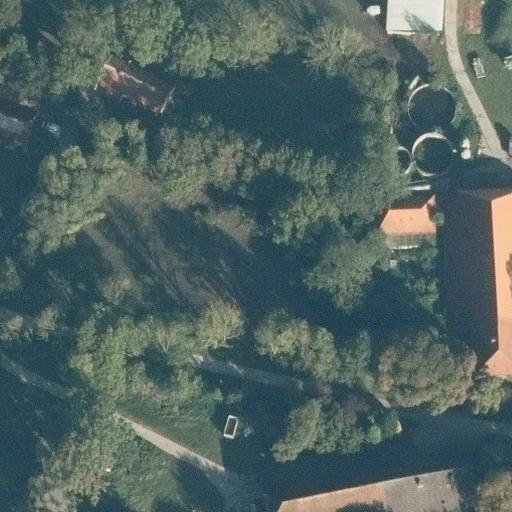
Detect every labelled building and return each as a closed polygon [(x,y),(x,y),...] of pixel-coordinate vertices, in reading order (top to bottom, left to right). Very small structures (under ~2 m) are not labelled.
[(438,0),(383,0),(383,29),(438,31),(438,0)] [(176,95),(106,58),(91,88),(161,124),(176,95)] [(0,80),(0,152),(18,162),(50,102),(2,76),(0,80)] [(441,142),(420,145),(423,166),(444,163),(441,142)] [(511,199),(445,201),(452,389),(511,387),(511,199)] [(429,205),(376,207),(378,247),(431,244),(429,205)] [(409,446),(258,478),(265,511),(471,511),(472,511),(459,460),(413,468),(409,446)]
